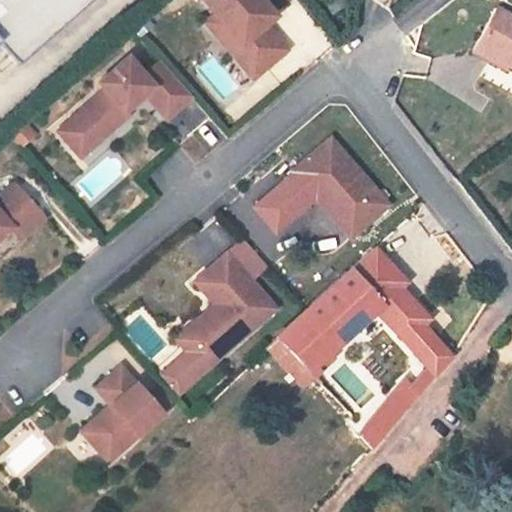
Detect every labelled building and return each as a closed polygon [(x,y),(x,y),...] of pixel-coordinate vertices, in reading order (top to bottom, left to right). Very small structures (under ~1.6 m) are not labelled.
[(201,0),(214,14),(239,44),(229,52),(252,79),(286,50),(264,24),(274,16),(260,0),(201,0)] [(505,63),(511,66),(511,17),(495,8),(477,42),(507,59),(505,63)] [(214,14),(204,22),(229,52),(239,44),(214,14)] [(477,42),(472,52),(502,68),(505,63),(507,59),(477,42)] [(131,53),(141,66),(154,57),(143,43),(131,53)] [(104,91),(65,125),(79,141),(91,129),(101,140),(128,115),(124,111),(124,105),(130,99),(137,100),(144,94),(166,119),(191,96),(159,61),(143,75),(127,57),(98,83),(104,91)] [(124,105),(124,111),(137,100),(130,99),(124,105)] [(7,133),(20,148),(35,134),(22,120),(7,133)] [(57,132),(80,158),(101,140),(91,129),(79,141),(65,125),(57,132)] [(330,138),(291,174),(327,214),(330,211),(335,216),(340,211),(358,231),(389,203),(330,138)] [(0,239),(12,229),(36,208),(16,185),(0,199),(0,239)] [(36,208),(12,229),(22,240),(46,219),(36,208)] [(330,211),(327,214),(350,239),(358,231),(340,211),(335,216),(330,211)] [(242,241),(226,255),(249,282),(266,267),(242,241)] [(226,255),(193,282),(213,305),(220,313),(187,340),(197,352),(190,358),(201,372),(273,310),(249,282),(226,255)] [(351,270),(275,338),(307,371),(326,354),(376,311),(404,340),(417,324),(414,321),(391,295),(377,279),(366,287),(351,270)] [(391,295),(414,321),(427,311),(403,284),(391,295)] [(220,313),(213,305),(173,340),(185,353),(190,358),(197,352),(187,340),(220,313)] [(428,369),(435,374),(448,360),(430,339),(413,353),(428,369)] [(190,358),(185,353),(159,375),(175,394),(201,372),(190,358)] [(326,354),(307,371),(312,376),(331,360),(326,354)] [(115,369),(92,389),(104,402),(109,398),(112,401),(108,406),(78,432),(104,462),(159,414),(115,369)] [(390,409),(399,417),(407,408),(396,400),(390,409)] [(369,425),(365,429),(350,412),(328,431),(342,449),(347,445),(360,462),(372,450),(399,417),(390,409),(373,430),(369,425)]
